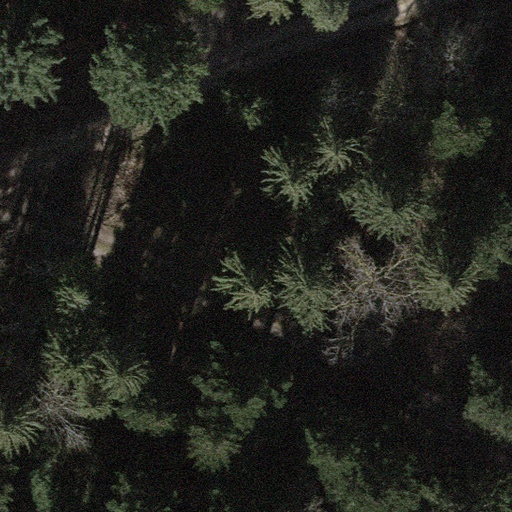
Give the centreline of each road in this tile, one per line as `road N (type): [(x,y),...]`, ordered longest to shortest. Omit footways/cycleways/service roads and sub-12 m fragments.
road 1 (track): [(0,197),(326,340),(511,461)]
road 2 (track): [(0,166),(182,84),(421,0)]
